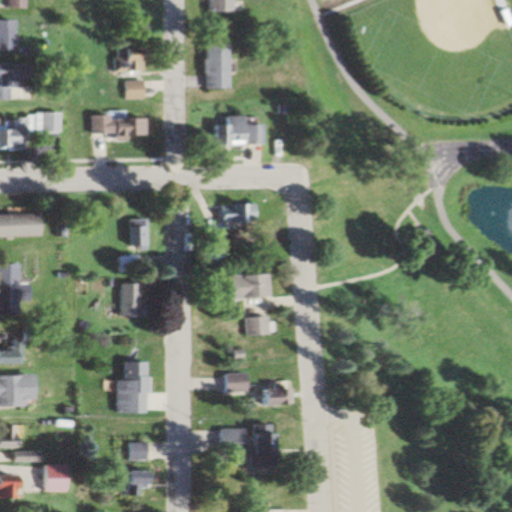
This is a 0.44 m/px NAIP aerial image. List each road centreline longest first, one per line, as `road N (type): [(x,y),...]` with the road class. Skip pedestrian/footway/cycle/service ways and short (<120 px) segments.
road 1 (residential): [(176,511),(174,0)]
road 2 (residential): [(319,511),(296,202)]
road 3 (residential): [(0,181),(273,179),(296,202)]
